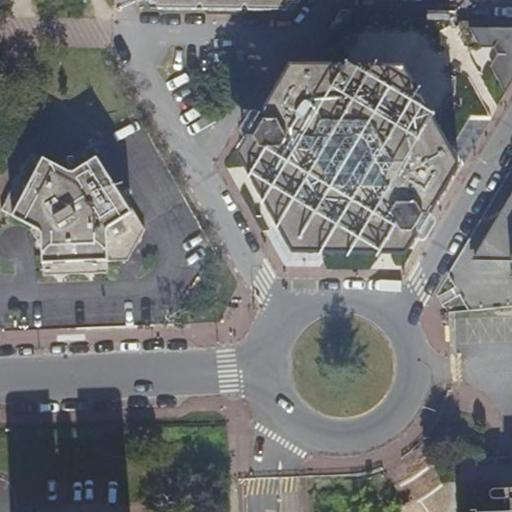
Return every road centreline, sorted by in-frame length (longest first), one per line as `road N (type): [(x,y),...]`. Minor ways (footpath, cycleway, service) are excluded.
road 1 (residential): [(287,315),(260,286),(195,168),(135,55),(134,36)]
road 2 (residential): [(263,372),(286,421),(309,436),(365,435),(403,394),(404,345),(389,320)]
road 3 (residential): [(0,381),(263,372)]
road 4 (residential): [(389,320),(511,127)]
